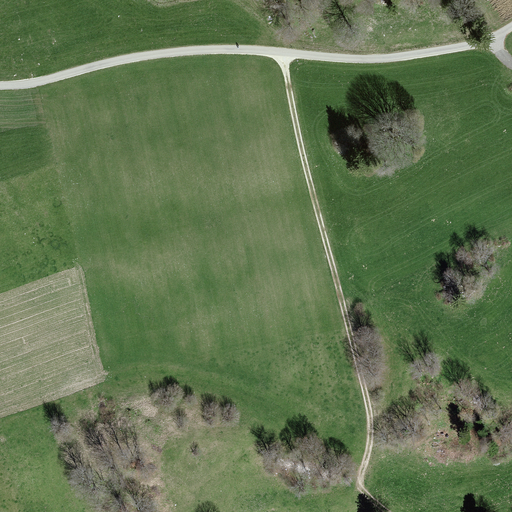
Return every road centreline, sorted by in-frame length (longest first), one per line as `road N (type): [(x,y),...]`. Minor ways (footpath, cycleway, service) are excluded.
road 1 (unclassified): [(511,28),(494,41),(405,57),(206,50),(0,86)]
road 2 (track): [(281,53),(375,414),(365,476)]
